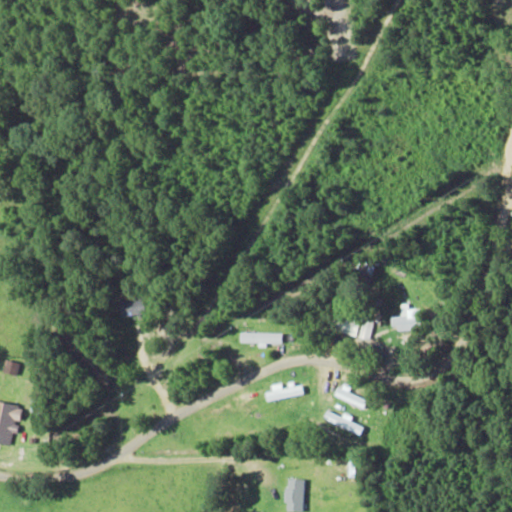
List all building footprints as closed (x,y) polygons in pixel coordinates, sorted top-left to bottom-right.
[(120,316),(143,315),(142,298),(119,299),(120,316)] [(390,316),(390,329),(418,329),(417,308),(408,309),(407,303),(400,304),(400,316),(390,316)] [(356,336),(360,320),(334,313),(330,330),(356,336)] [(373,320),(360,320),(360,339),(372,339),(373,320)] [(258,342),(258,344),(281,345),(281,333),(239,333),(239,342),(258,342)] [(287,387),(286,383),(270,384),(271,391),(265,392),(265,399),(303,396),(302,385),(287,387)] [(361,398),(337,387),(333,394),(357,406),(361,398)] [(0,402),(0,443),(11,446),(16,422),(20,423),(23,406),(0,402)] [(350,419),(326,409),(322,418),(359,434),(362,427),(349,421),(350,419)] [(303,479),(285,478),(284,511),(302,511),(303,479)]
